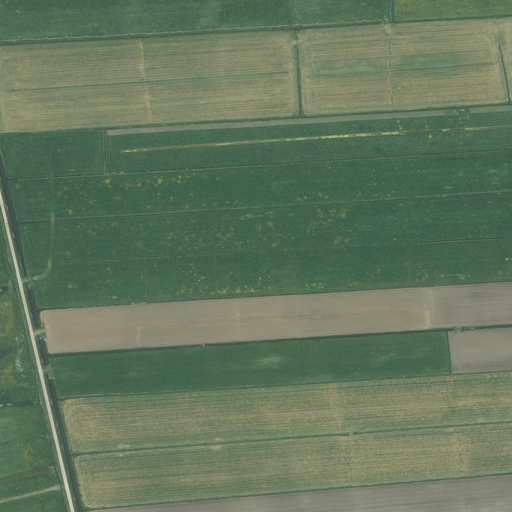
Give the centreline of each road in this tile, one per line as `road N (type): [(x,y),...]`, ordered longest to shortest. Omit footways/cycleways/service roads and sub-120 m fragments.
road 1 (unclassified): [(72,511),(0,195)]
road 2 (track): [(52,171),(50,262),(45,276),(19,281)]
